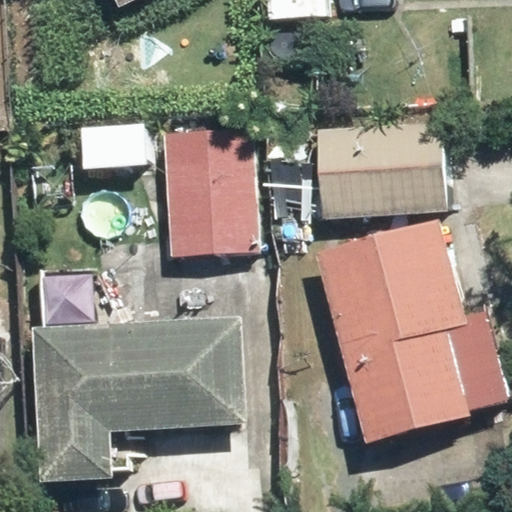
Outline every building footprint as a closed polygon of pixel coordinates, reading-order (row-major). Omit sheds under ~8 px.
[(104,0),(113,15),(143,0),(104,0)] [(163,140),(172,256),(270,248),(261,132),(163,140)] [(142,135),(75,140),(78,184),(145,179),(142,135)] [(316,143),(322,230),(438,223),(433,136),(316,143)] [(431,243),(313,276),(364,455),(482,421),(431,243)] [(113,497),(110,443),(236,435),(229,336),(23,350),(30,449),(33,502),(113,497)]
